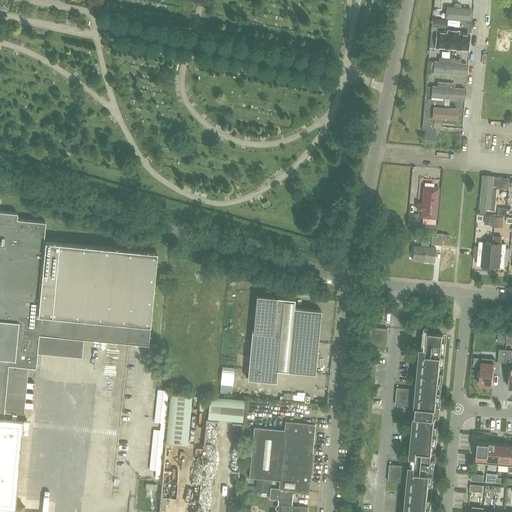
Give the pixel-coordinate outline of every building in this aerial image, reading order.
[(447,6),(446,17),(470,19),(471,8),(447,6)] [(469,32),(436,29),(434,46),(468,49),(469,32)] [(434,59),(433,71),(466,74),(467,62),(434,59)] [(464,87),(432,85),(431,96),(463,98),(464,87)] [(433,106),(432,117),(456,119),(457,108),(433,106)] [(483,174),(480,206),(494,207),(497,176),(483,174)] [(424,186),(421,215),(435,217),(438,187),(424,186)] [(498,207),(498,215),(506,215),(507,208),(498,207)] [(34,368),(35,353),(37,339),(37,335),(83,339),(147,345),(155,253),(41,242),(43,222),(22,220),(14,220),(15,214),(0,212),(0,511),(24,511),(25,508),(14,507),(21,429),(25,430),(26,419),(22,419),(23,408),(3,406),(7,367),(7,365),(27,367),(34,368)] [(437,223),(418,222),(419,215),(408,214),(407,225),(418,226),(418,227),(437,228),(437,223)] [(485,216),(485,224),(494,225),(495,216),(485,216)] [(495,227),(503,228),(503,217),(495,216),(495,227)] [(431,244),(442,245),(443,234),(437,233),(436,236),(432,236),(431,244)] [(506,244),(501,244),(502,236),(493,235),(493,243),(491,266),(504,267),(506,244)] [(478,265),(491,266),(493,243),(480,242),(478,265)] [(412,260),(434,262),(436,248),(413,246),(412,260)] [(276,297),(256,295),(248,378),(275,381),(276,370),(314,373),(320,310),(293,307),(294,299),(276,297)] [(368,344),(386,346),(387,329),(381,328),(370,327),(368,344)] [(406,511),(426,511),(430,475),(434,475),(434,474),(430,474),(433,436),(437,436),(437,435),(433,435),(437,392),(441,392),(442,391),(438,391),(441,357),(445,358),(445,357),(441,356),(443,335),(428,333),(428,331),(423,330),(423,340),(416,406),(415,419),(406,511)] [(498,339),(500,342),(505,343),(506,335),(498,334),(498,339)] [(482,359),(481,366),(481,369),(478,369),(478,377),(480,377),(479,384),(492,385),(495,359),(482,358),(482,359)] [(414,389),(405,388),(397,387),(395,404),(412,406),(414,389)] [(190,394),(169,393),(165,443),(186,445),(190,394)] [(244,399),(209,396),(207,418),(242,421),(244,399)] [(249,476),(270,478),(279,479),(278,489),(279,489),(293,491),(308,492),(315,424),(285,421),(284,427),(254,425),(249,476)] [(487,464),(489,442),(478,441),(476,463),(487,464)] [(489,442),(487,464),(498,465),(500,443),(489,442)] [(509,466),(511,444),(500,443),(498,465),(509,466)] [(390,464),(389,474),(388,481),(405,483),(407,466),(400,465),(390,464)] [(269,481),(256,480),(255,491),(268,492),(269,481)] [(254,486),(239,485),(238,495),(253,496),(254,486)] [(279,489),(278,489),(271,489),(270,499),(278,499),(277,511),(280,511),(306,511),(307,507),(298,506),(297,511),(293,511),(291,511),(293,491),(279,489)]
